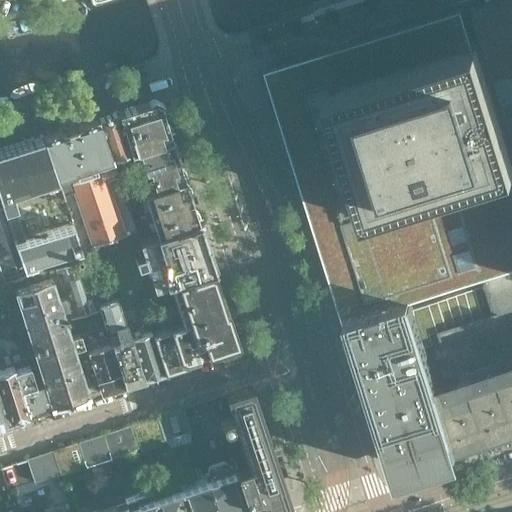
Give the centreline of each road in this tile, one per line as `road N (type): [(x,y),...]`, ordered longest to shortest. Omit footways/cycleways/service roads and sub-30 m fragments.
road 1 (tertiary): [(380,511),(283,225),(212,114)]
road 2 (residential): [(0,447),(279,357)]
road 3 (tertiary): [(212,114),(279,357)]
road 4 (residential): [(0,135),(199,74)]
road 5 (tertiary): [(279,357),(328,511)]
road 6 (tertiary): [(511,469),(383,511)]
